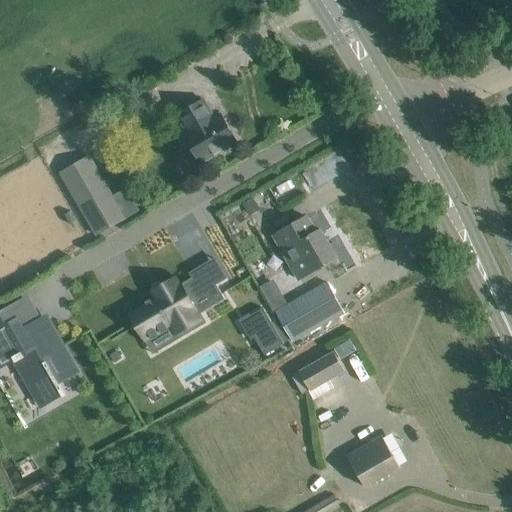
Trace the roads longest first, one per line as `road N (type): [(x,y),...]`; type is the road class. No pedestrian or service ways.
road 1 (residential): [(63,273),(382,92)]
road 2 (tertiary): [(511,344),(398,120)]
road 3 (tertiary): [(398,120),(511,73)]
